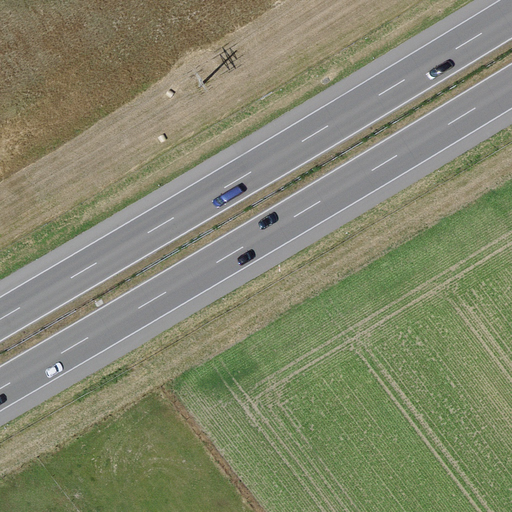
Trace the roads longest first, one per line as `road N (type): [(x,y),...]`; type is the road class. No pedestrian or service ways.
road 1 (motorway): [(511,15),(0,319)]
road 2 (motorway): [(0,389),(511,86)]
